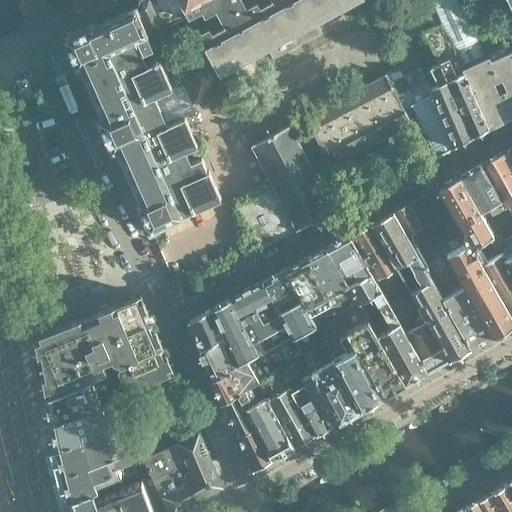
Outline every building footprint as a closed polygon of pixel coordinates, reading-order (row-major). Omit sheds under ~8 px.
[(167,124),(154,95),(171,88),(159,59),(158,60),(157,57),(153,59),(154,62),(147,65),(142,53),(152,48),(146,35),(165,26),(162,21),(167,19),(163,10),(180,1),(179,0),(138,0),(137,5),(136,6),(136,5),(131,7),(132,8),(95,25),(94,24),(93,25),(93,24),(64,37),(77,67),(81,65),(81,66),(82,66),(103,114),(102,115),(103,116),(97,118),(112,151),(118,148),(118,150),(119,149),(141,197),(140,198),(140,199),(137,200),(150,230),(220,197),(208,169),(207,170),(201,157),(190,161),(185,150),(197,144),(184,116),(167,124)] [(197,33),(219,74),(267,48),(273,58),(321,32),(316,21),(355,0),(179,0),(180,1),(189,17),(202,10),(204,15),(216,9),(224,25),(211,32),(209,27),(197,33)] [(511,49),(487,61),(459,0),(426,0),(429,5),(423,8),(432,27),(441,22),(488,128),(511,115),(511,49)] [(488,128),(441,22),(424,30),(438,62),(472,137),(488,128)] [(413,58),(403,40),(401,35),(388,42),(400,65),(413,58)] [(437,83),(429,87),(454,146),(472,137),(438,62),(429,67),(437,83)] [(411,123),(389,81),(385,73),(311,111),(318,124),(311,128),(323,151),(324,151),(330,147),(337,161),(411,123)] [(436,156),(454,146),(429,87),(425,79),(410,86),(403,73),(389,81),(411,123),(420,143),(428,139),(436,156)] [(34,98),(30,88),(17,93),(22,103),(34,98)] [(334,210),(288,123),(250,143),(273,187),(237,206),(260,249),(296,229),(296,230),(299,228),(308,223),(308,224),(310,222),(320,217),(322,216),(322,215),(331,211),(334,210)] [(511,165),(504,151),(481,163),(505,205),(511,216),(511,165)] [(505,205),(481,163),(459,174),(483,217),(505,205)] [(511,321),(511,317),(475,253),(476,241),(492,232),(490,229),(483,217),(459,174),(437,187),(462,230),(464,243),(446,254),(492,334),(511,321)] [(492,334),(446,254),(464,243),(462,230),(437,187),(393,210),(470,346),(492,334)] [(470,346),(393,210),(371,222),(395,265),(423,313),(448,358),(470,346)] [(395,265),(371,222),(354,231),(349,233),(371,272),(373,277),(395,265)] [(511,251),(497,225),(490,229),(492,232),(503,252),(511,267),(511,251)] [(371,272),(349,233),(325,246),(346,285),(348,284),(371,272)] [(511,267),(503,252),(488,261),(476,241),(475,253),(511,317),(511,267)] [(358,301),(348,284),(346,285),(325,246),(284,268),(297,291),(300,298),(315,324),(336,313),(358,301)] [(297,291),(284,268),(262,280),(275,303),(297,291)] [(405,332),(373,277),(371,272),(348,284),(358,301),(371,293),(390,326),(376,333),(404,383),(427,371),(405,332)] [(325,343),(315,324),(300,298),(279,310),(275,303),(262,280),(212,306),(225,334),(237,363),(246,357),(259,380),(278,369),(302,355),(303,356),(313,350),(320,346),(325,343)] [(174,372),(140,294),(34,336),(45,396),(46,396),(99,375),(98,374),(106,371),(102,362),(112,358),(113,361),(127,392),(174,372)] [(404,383),(376,333),(358,301),(336,313),(348,335),(383,396),(404,383)] [(225,334),(212,306),(188,319),(200,348),(221,336),(225,334)] [(448,358),(423,313),(415,317),(419,324),(405,332),(427,371),(448,358)] [(383,396),(348,335),(340,339),(347,352),(333,358),(361,408),(383,396)] [(234,365),(221,336),(200,348),(212,377),(234,365)] [(361,408),(333,358),(325,343),(320,346),(328,361),(321,365),(313,350),(303,356),(310,368),(338,421),(361,408)] [(246,357),(237,363),(234,365),(212,377),(220,393),(222,400),(237,393),(241,401),(251,395),(263,388),(259,380),(246,357)] [(338,421),(310,368),(306,370),(308,374),(300,378),(303,384),(291,391),(316,434),(328,427),(338,421)] [(316,434),(291,391),(278,369),(259,380),(263,388),(267,396),(295,446),(316,434)] [(108,399),(99,375),(46,396),(51,421),(108,399)] [(273,459),(241,401),(237,393),(222,400),(253,471),(273,459)] [(295,446),(267,396),(256,403),(251,395),(241,401),(273,459),(295,446)] [(110,426),(101,404),(109,400),(108,399),(51,421),(56,448),(110,426)] [(120,451),(110,426),(56,448),(63,473),(120,451)] [(179,511),(223,486),(216,469),(199,431),(176,441),(177,443),(144,457),(160,494),(170,511),(179,511)] [(117,480),(138,472),(128,448),(120,451),(63,473),(70,499),(92,491),(97,489),(96,486),(116,478),(117,480)] [(126,511),(119,488),(117,480),(116,478),(96,486),(97,489),(92,491),(99,511),(126,511)] [(153,511),(140,479),(119,488),(126,511),(153,511)] [(511,511),(511,486),(509,481),(492,491),(488,493),(498,511),(511,511)] [(99,511),(92,491),(70,499),(73,511),(99,511)] [(498,511),(488,493),(484,496),(476,500),(483,511),(498,511)] [(483,511),(476,500),(464,507),(467,511),(483,511)]
